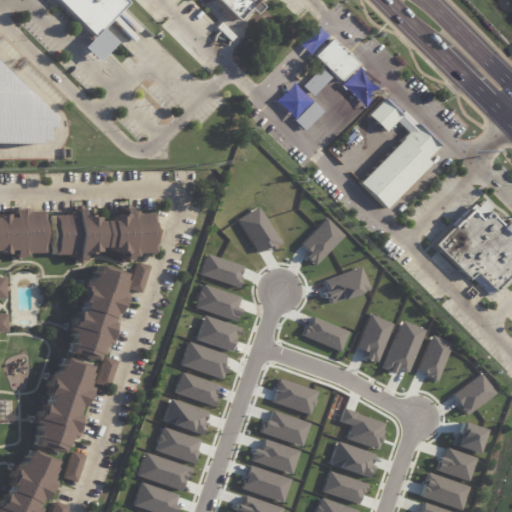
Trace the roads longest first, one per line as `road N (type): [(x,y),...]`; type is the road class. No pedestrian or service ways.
road 1 (residential): [(258,350),(335,374),(415,417),(382,511)]
road 2 (residential): [(202,511),(278,291)]
road 3 (primary): [(511,80),(421,0)]
